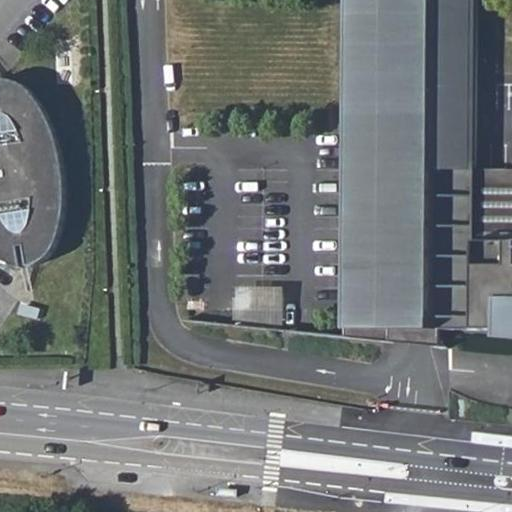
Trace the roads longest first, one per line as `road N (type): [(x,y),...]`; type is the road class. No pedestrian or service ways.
road 1 (primary): [(418,469),(376,447),(330,439),(0,405)]
road 2 (primary): [(0,447),(367,483),(418,469)]
